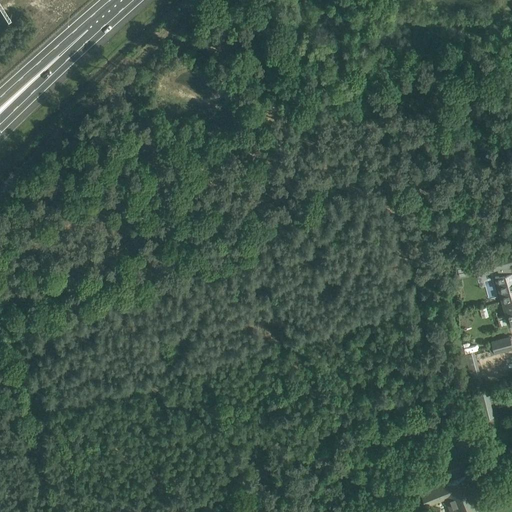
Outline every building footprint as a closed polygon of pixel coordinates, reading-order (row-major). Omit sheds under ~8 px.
[(497,270),(499,276),(495,277),(502,301),(511,298),(511,269),(511,265),(511,264),(511,261),(510,253),(485,260),(488,272),(497,270)] [(457,266),(459,276),(467,274),(465,265),(457,266)] [(509,326),(511,324),(511,298),(502,301),(509,326)] [(491,354),(511,348),(511,345),(510,336),(490,341),(492,347),(489,348),(491,354)] [(469,353),(464,355),(472,386),(477,384),(469,353)] [(487,389),(475,392),(482,419),(491,417),(487,401),(490,401),(487,389)] [(455,442),(445,446),(449,456),(459,452),(455,442)] [(464,467),(459,456),(444,462),(448,473),(464,467)] [(451,511),(481,511),(467,475),(447,483),(448,484),(422,494),(426,504),(446,497),(451,511)]
